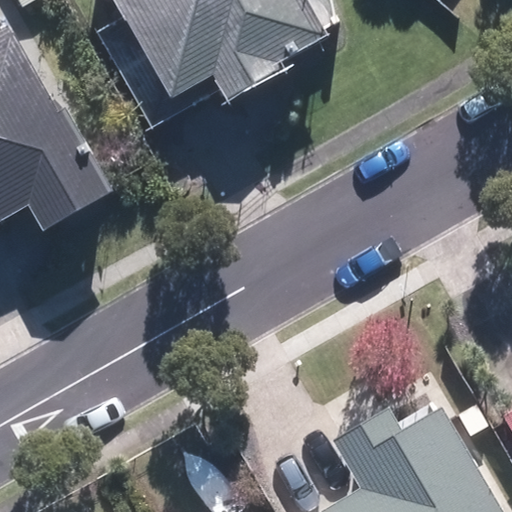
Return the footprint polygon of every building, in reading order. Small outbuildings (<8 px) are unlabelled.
[(42,0),(11,0),(18,12),(42,0)] [(319,37),(298,0),(110,0),(123,20),(97,35),(153,131),(218,94),(221,98),(271,70),(268,66),(319,37)] [(0,220),(25,206),(37,226),(102,188),(58,112),(50,116),(0,31),(0,220)] [(496,511),(435,409),(396,432),(383,409),(329,441),(359,492),(324,511),(496,511)] [(511,410),(501,417),(511,436),(511,410)]
